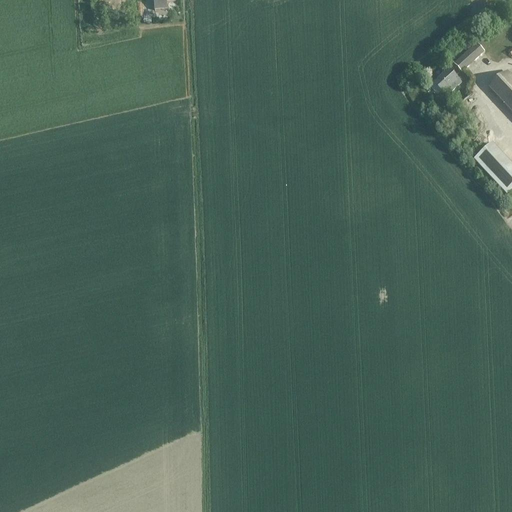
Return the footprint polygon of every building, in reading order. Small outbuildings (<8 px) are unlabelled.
[(167,3),(176,3),(175,0),(153,0),(154,11),(167,10),(167,3)] [(484,52),(477,43),(457,61),(465,69),(484,52)] [(451,92),(461,83),(449,69),(433,84),(442,94),(448,89),(451,92)] [(511,77),(507,72),(489,88),(511,113),(511,77)] [(511,166),(491,144),(474,161),(506,196),(511,190),(511,166)]
